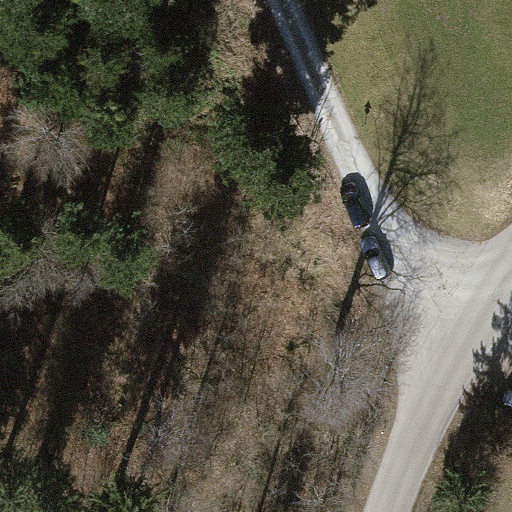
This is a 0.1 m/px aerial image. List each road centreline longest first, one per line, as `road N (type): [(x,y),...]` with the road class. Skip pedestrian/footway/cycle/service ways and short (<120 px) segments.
road 1 (track): [(277,0),(409,278),(478,319)]
road 2 (unclassified): [(511,269),(478,319),(390,511)]
